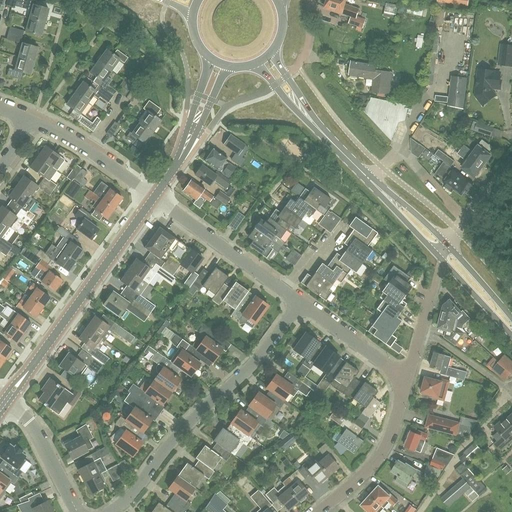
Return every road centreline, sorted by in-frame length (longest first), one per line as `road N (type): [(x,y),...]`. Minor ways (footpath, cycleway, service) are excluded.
road 1 (residential): [(108,511),(265,350),(299,303)]
road 2 (primary): [(255,62),(441,259)]
road 3 (secondary): [(3,401),(150,195)]
road 4 (primary): [(448,246),(344,152),(286,76)]
road 5 (residential): [(318,511),(387,443),(406,378)]
road 6 (residential): [(282,290),(150,195)]
road 7 (residential): [(75,511),(28,423),(3,401)]
road 8 (residential): [(406,378),(299,303)]
